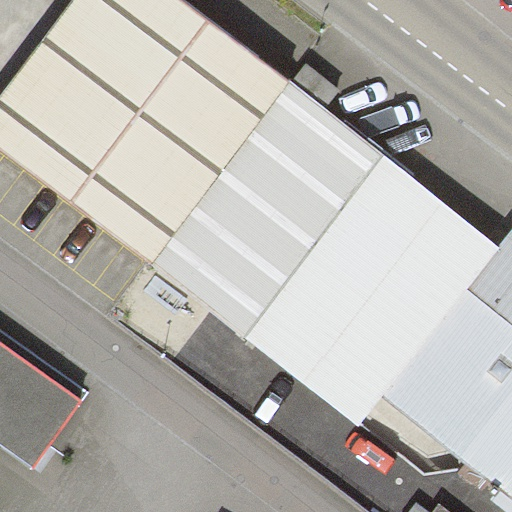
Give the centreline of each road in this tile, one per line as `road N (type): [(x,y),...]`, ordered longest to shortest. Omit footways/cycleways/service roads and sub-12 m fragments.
road 1 (residential): [(0,285),(296,511)]
road 2 (primary): [(368,0),(511,109)]
